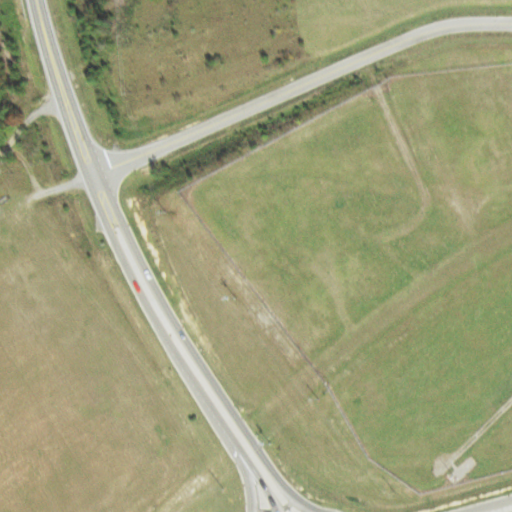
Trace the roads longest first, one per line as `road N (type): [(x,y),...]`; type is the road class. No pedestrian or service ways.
road 1 (secondary): [(226,412),(180,343),(94,170),(43,0)]
road 2 (residential): [(511,26),(443,29),(94,170)]
road 3 (secondary): [(326,511),(279,475),(226,412)]
